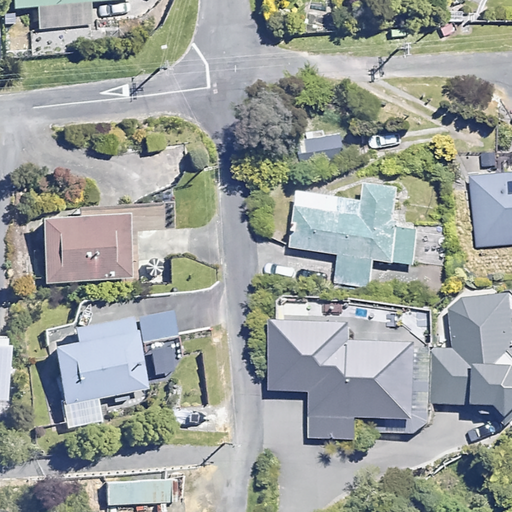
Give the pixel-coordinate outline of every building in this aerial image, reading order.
[(132,1),(131,0),(11,0),(12,9),(37,8),(38,30),(89,27),(87,4),(132,1)] [(343,159),(341,136),(310,139),(312,162),(343,159)] [(511,173),(473,175),(476,239),(511,237),(511,173)] [(309,201),(303,243),(404,258),(415,187),(379,182),(375,211),(309,201)] [(193,211),(158,211),(158,229),(193,229),(193,211)] [(123,221),(37,228),(42,288),(128,281),(123,221)] [(511,306),(466,303),(458,408),(511,412),(511,306)] [(68,346),(45,351),(57,410),(143,393),(129,322),(66,335),(68,346)] [(443,343),(339,336),(331,436),(383,440),(385,415),(438,418),(443,343)] [(163,474),(101,477),(102,501),(164,498),(163,474)]
